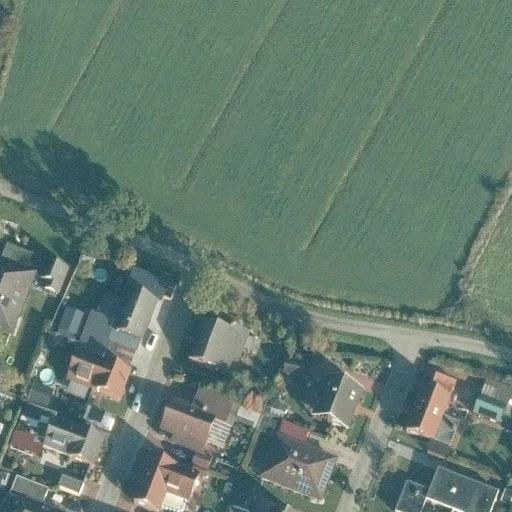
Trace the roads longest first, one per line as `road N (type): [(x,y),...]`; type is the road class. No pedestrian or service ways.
road 1 (residential): [(100,511),(194,269)]
road 2 (unclassified): [(418,340),(326,328),(194,269)]
road 3 (unclassified): [(194,269),(0,192)]
road 4 (residential): [(351,511),(418,340)]
